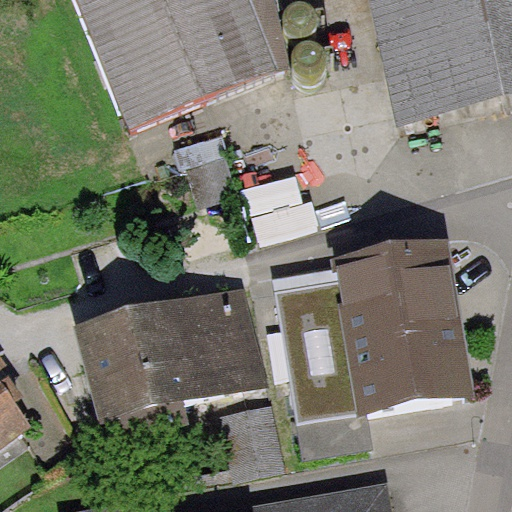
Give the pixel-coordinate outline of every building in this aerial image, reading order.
[(250,0),(249,0),(77,0),(130,131),(288,69),(261,0),(250,0)] [(511,0),(368,0),(397,128),(511,102),(511,0)] [(477,400),(450,243),(332,263),(333,271),(273,281),(299,427),(357,417),(358,421),(477,400)] [(267,387),(244,290),(74,330),(98,429),(121,423),(126,443),(189,428),(184,406),(267,387)] [(0,374),(8,368),(0,356),(0,454),(33,430),(16,405),(24,400),(10,379),(2,385),(0,381),(0,374)] [(272,408),(224,418),(238,486),(286,476),(272,408)] [(394,511),(390,485),(237,510),(237,511),(394,511)] [(153,511),(152,502),(92,511),(153,511)]
